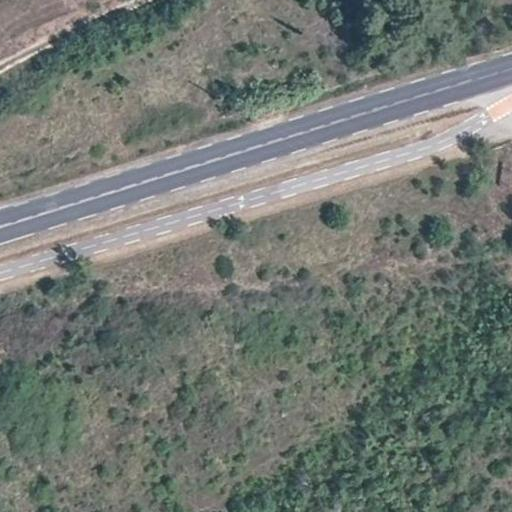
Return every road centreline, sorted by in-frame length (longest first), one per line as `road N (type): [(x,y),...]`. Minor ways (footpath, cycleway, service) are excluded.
road 1 (tertiary): [(0,225),(497,75)]
road 2 (track): [(0,66),(140,0)]
